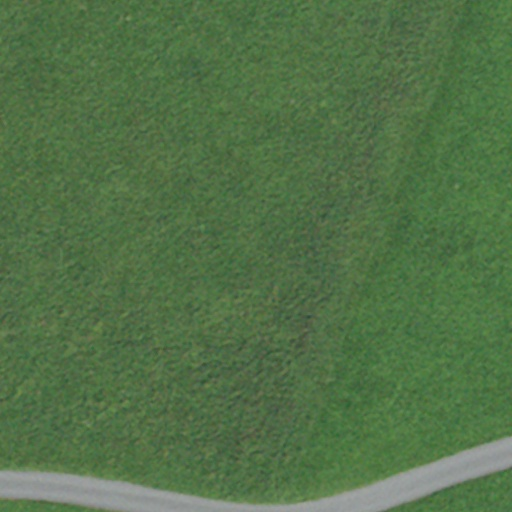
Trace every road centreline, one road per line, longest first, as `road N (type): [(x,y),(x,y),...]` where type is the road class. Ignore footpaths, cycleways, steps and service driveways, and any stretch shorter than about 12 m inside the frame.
road 1 (residential): [(192,511),(79,488),(0,484)]
road 2 (residential): [(511,453),(330,511)]
